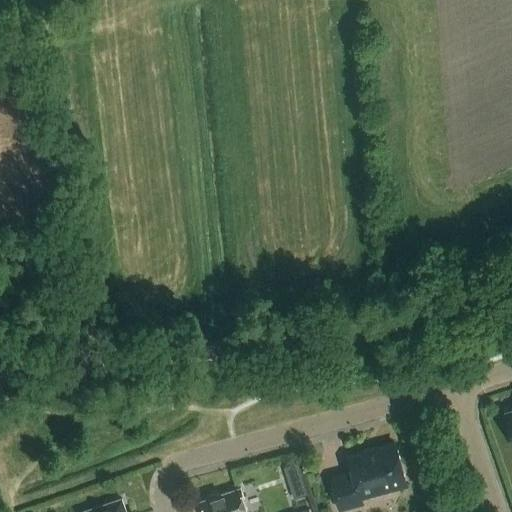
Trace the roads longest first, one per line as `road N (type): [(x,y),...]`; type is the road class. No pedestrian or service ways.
road 1 (unclassified): [(0,373),(337,337),(399,321),(511,272)]
road 2 (residential): [(164,511),(162,474),(181,460),(454,386)]
road 3 (residential): [(497,511),(454,386)]
